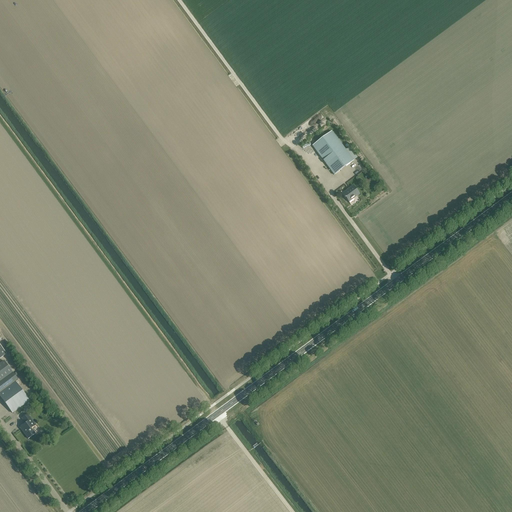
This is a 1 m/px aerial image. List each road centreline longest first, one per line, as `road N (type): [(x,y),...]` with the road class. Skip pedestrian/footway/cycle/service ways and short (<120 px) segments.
road 1 (secondary): [(88,511),(511,201)]
road 2 (track): [(292,511),(217,413)]
